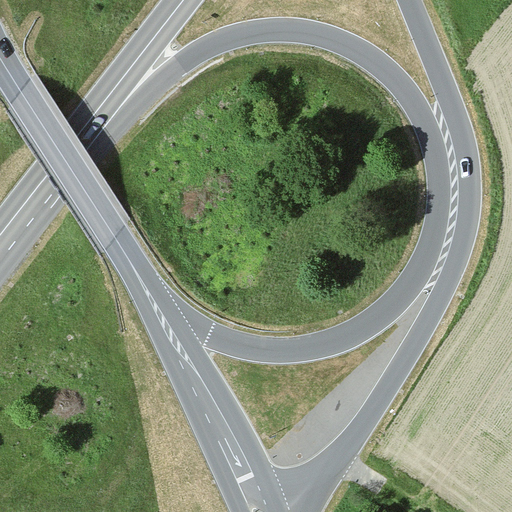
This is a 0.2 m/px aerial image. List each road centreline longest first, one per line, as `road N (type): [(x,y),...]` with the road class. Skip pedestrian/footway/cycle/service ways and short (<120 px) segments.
road 1 (primary): [(83,131),(218,42),(279,29),(320,34),(371,58),(424,121),(438,176),(433,232),(412,281),(375,319),(318,346),(278,350),(209,333),(152,299)]
road 2 (primary): [(281,511),(365,422),(440,297),(466,230),(466,150),(409,0)]
road 3 (secondary): [(152,299),(20,91)]
road 4 (secondary): [(259,511),(152,299)]
road 5 (primary): [(183,0),(83,131)]
road 6 (primary): [(83,131),(0,235)]
